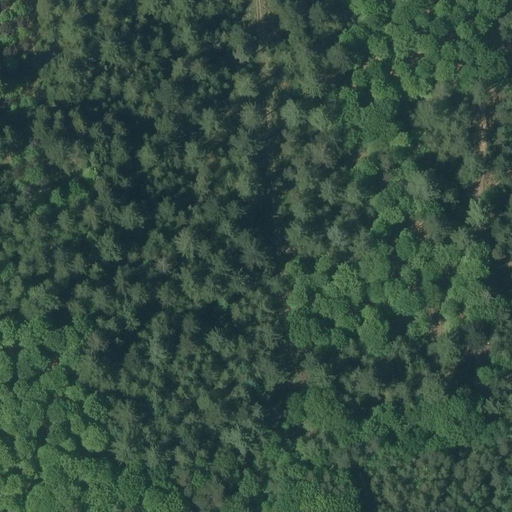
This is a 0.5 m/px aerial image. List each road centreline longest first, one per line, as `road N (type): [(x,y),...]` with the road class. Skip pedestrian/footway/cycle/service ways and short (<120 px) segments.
road 1 (track): [(0,507),(269,458),(301,420),(356,442),(478,419),(486,0)]
road 2 (track): [(260,0),(301,420)]
